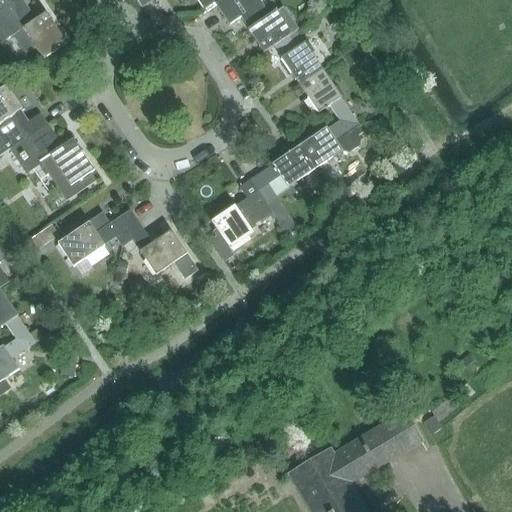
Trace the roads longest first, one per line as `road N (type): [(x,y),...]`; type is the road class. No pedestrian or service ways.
road 1 (residential): [(118,25),(106,96),(146,160),(194,158),(222,137),(234,99)]
road 2 (residential): [(234,99),(226,75),(196,42),(118,25)]
